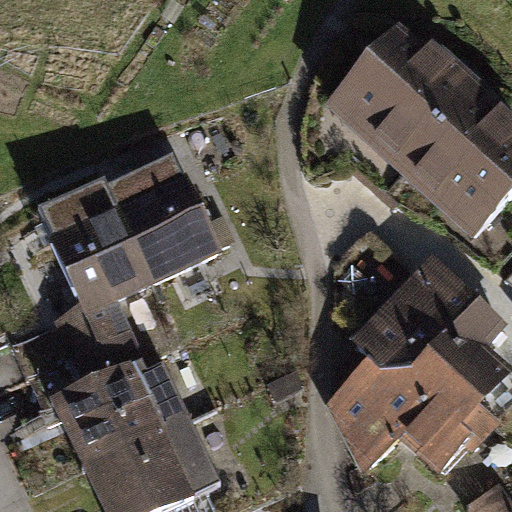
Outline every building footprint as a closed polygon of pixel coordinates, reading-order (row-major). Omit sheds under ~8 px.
[(422,69),(401,50),(341,116),(479,239),(511,201),(511,133),(431,60),(422,69)] [(110,194),(154,287),(219,256),(175,163),(110,194)] [(154,287),(110,194),(105,185),(40,217),(85,309),(61,327),(76,361),(126,338),(131,335),(116,304),(154,287)] [(362,355),(343,376),(357,389),(340,407),(372,470),(405,438),(444,473),(468,447),(472,451),(499,422),(477,404),(501,378),(479,357),(503,331),(433,270),(357,350),(362,355)] [(76,361),(91,393),(61,407),(93,473),(191,427),(159,361),(141,369),(126,338),(76,361)] [(191,427),(93,473),(111,511),(176,511),(221,491),(191,427)]
